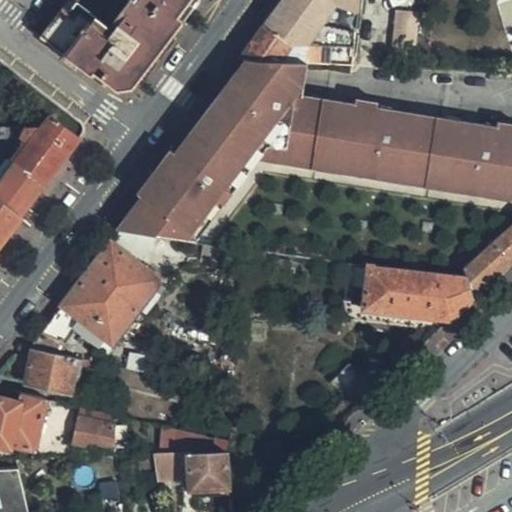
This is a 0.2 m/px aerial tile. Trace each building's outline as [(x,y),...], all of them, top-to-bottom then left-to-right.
[(153,60),(184,20),(180,16),(191,0),(63,0),(62,3),(66,7),(51,30),(72,45),(114,43),(153,60)] [(184,20),(199,0),(191,0),(180,16),(184,20)] [(282,0),(265,23),(264,23),(291,45),(353,48),(355,34),(321,27),(335,5),(357,13),(358,0),(282,0)] [(416,50),(418,12),(395,10),(391,48),(416,50)] [(291,45),(264,23),(237,60),(244,60),(307,64),(349,67),(350,67),(353,48),(291,45)] [(110,84),(138,79),(146,68),(104,69),(72,45),(51,30),(43,39),(93,76),(95,73),(110,84)] [(104,69),(146,68),(153,60),(114,43),(72,45),(104,69)] [(307,64),(244,60),(203,114),(203,155),(256,161),(338,174),(345,103),(303,96),(307,64)] [(443,191),(511,202),(511,124),(497,122),(496,127),(378,108),(378,104),(355,100),(354,104),(345,103),(338,174),(443,191)] [(203,155),(203,114),(175,151),(203,155)] [(80,139),(50,116),(40,129),(0,128),(0,139),(32,140),(15,162),(45,185),(80,139)] [(175,151),(169,151),(137,194),(141,196),(116,229),(194,242),(256,161),(203,155),(175,151)] [(0,201),(21,218),(45,185),(15,162),(0,181),(0,201)] [(0,244),(21,218),(0,201),(0,244)] [(511,260),(511,223),(493,240),(511,260)] [(474,298),(511,262),(511,260),(493,240),(464,266),(468,278),(474,298)] [(158,281),(110,244),(57,313),(77,328),(106,350),(158,281)] [(343,306),(429,317),(434,274),(348,263),(343,306)] [(451,320),(474,298),(468,278),(434,274),(429,317),(451,320)] [(439,331),(451,320),(429,317),(343,306),(342,319),(439,331)] [(77,328),(57,313),(41,334),(65,344),(77,328)] [(76,359),(32,349),(25,395),(69,404),(74,369),(76,359)] [(76,359),(74,369),(98,374),(100,364),(76,359)] [(363,379),(350,365),(331,383),(345,397),(363,379)] [(48,405),(21,399),(20,408),(0,403),(0,452),(14,456),(15,453),(31,456),(38,453),(46,414),(48,405)] [(48,405),(46,414),(63,417),(65,410),(48,405)] [(112,446),(113,424),(78,415),(72,444),(84,446),(94,447),(95,444),(106,447),(112,446)] [(189,452),(229,449),(229,442),(169,428),(166,442),(187,447),(187,452),(189,452)] [(189,456),(189,452),(187,452),(153,454),(157,482),(183,480),(183,468),(190,467),(192,496),(228,494),(226,454),(189,456)] [(0,511),(27,511),(17,469),(0,470),(0,511)] [(117,496),(115,482),(100,485),(102,498),(117,496)]
